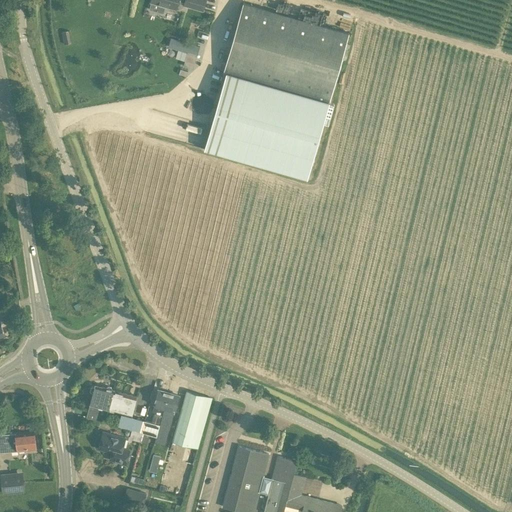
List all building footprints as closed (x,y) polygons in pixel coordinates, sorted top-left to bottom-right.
[(151,0),(151,2),(175,9),(178,0),(185,2),(184,5),(202,10),(205,0),(151,0)] [(250,0),(249,3),(283,11),(285,0),(250,0)] [(346,44),(349,34),(243,3),(230,48),(223,70),(226,71),(203,149),(306,179),(322,125),(327,126),(333,107),(328,105),(341,60),(345,61),(346,58),(349,46),(346,44)] [(192,26),(173,23),(172,32),(182,34),(181,38),(188,41),(192,26)] [(61,31),(64,42),(70,40),(67,30),(61,31)] [(109,407),(114,390),(114,389),(112,389),(111,387),(107,386),(106,387),(95,384),(95,386),(91,386),(89,390),(93,393),(90,405),(88,412),(87,418),(96,420),(100,408),(108,410),(109,407)] [(152,422),(146,420),(143,433),(156,437),(161,419),(163,412),(164,408),(165,408),(169,392),(160,389),(158,389),(154,405),(152,411),(154,412),(152,420),(152,422)] [(114,390),(109,407),(110,407),(115,408),(133,413),(137,396),(114,390)] [(212,398),(187,390),(173,441),(198,448),(212,398)] [(169,392),(165,408),(175,411),(179,395),(169,392)] [(137,431),(143,433),(146,420),(122,414),(119,426),(132,430),(137,431)] [(16,433),(0,434),(0,452),(17,449),(17,450),(37,448),(35,430),(16,432),(16,433)] [(141,440),(143,433),(137,431),(132,430),(130,437),(141,440)] [(126,437),(103,431),(99,449),(112,453),(110,460),(126,464),(130,450),(123,448),(126,437)] [(340,511),(342,505),(302,495),(307,477),(294,474),(297,461),(279,456),(275,469),(273,478),(263,476),(269,454),(241,446),(235,472),(226,507),(234,509),(243,511),(253,511),(259,492),(269,494),(264,511),(283,511),(284,509),(286,505),(302,509),(301,511),(340,511)] [(2,493),(24,491),(23,472),(0,474),(2,493)] [(127,487),(123,499),(143,504),(146,492),(127,487)]
